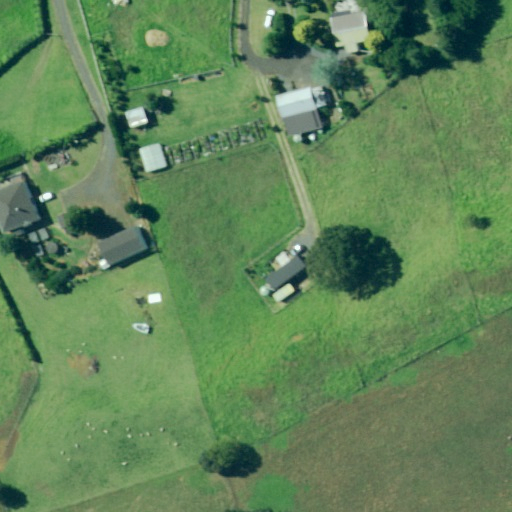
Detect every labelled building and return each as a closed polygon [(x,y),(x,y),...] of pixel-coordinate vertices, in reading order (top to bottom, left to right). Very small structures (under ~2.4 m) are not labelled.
[(351,44),(353,52),(364,49),(363,41),(376,38),(370,10),(366,11),(337,17),(343,46),(351,44)] [(287,106),(295,136),(328,127),(317,86),(303,90),(298,91),(284,95),(285,98),(287,106)] [(152,123),(148,108),(131,114),(135,129),(152,123)] [(268,138),(262,121),(253,124),(259,141),(268,138)] [(248,144),(243,124),(234,127),(240,146),(248,144)] [(182,164),(176,145),(167,148),(173,166),(182,164)] [(28,233),(28,232),(26,227),(47,219),(32,179),(30,180),(27,174),(17,178),(20,184),(0,191),(0,201),(12,233),(18,230),(20,236),(28,233)] [(80,229),(78,224),(78,223),(81,222),(76,210),(61,216),(63,220),(66,228),(69,227),(70,230),(72,234),(76,232),(76,231),(80,229)] [(141,225),(105,242),(115,264),(151,247),(141,225)]
